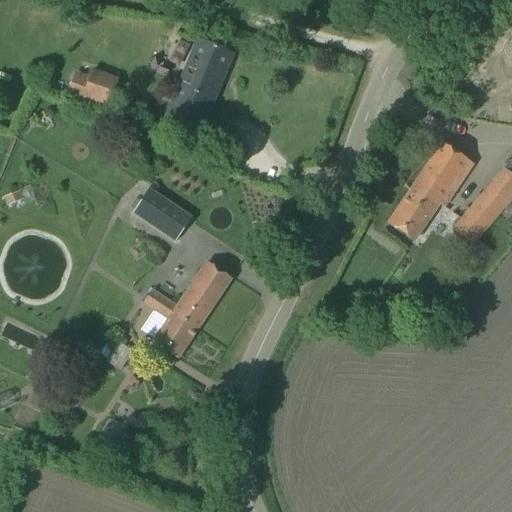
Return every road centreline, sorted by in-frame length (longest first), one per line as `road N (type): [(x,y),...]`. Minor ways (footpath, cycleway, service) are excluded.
road 1 (unclassified): [(254,511),(240,425),(261,346),(373,92),(442,0)]
road 2 (track): [(393,58),(171,0)]
